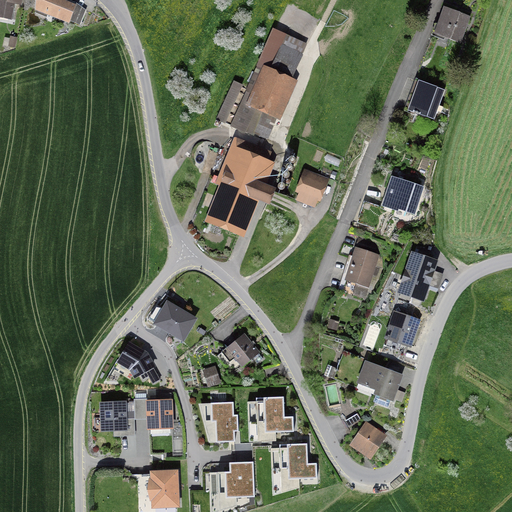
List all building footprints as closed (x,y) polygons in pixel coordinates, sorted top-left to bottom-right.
[(0,0),(0,14),(11,16),(13,3),(21,4),(21,0),(0,0)] [(69,19),(79,23),(84,10),(58,0),(38,0),(40,0),(35,13),(46,17),(48,13),(68,21),(69,19)] [(470,17),(444,8),(438,25),(441,26),(438,35),(461,43),(470,17)] [(257,66),(258,67),(248,89),(234,83),(218,119),(245,132),(246,129),(267,138),(271,130),(267,128),(291,74),(305,43),(274,29),(257,66)] [(444,91),(418,82),(407,111),(433,120),(444,91)] [(235,167),(213,220),(239,230),(253,196),(268,202),(273,190),(264,187),(267,178),(261,176),(270,153),(244,143),(235,140),(226,163),(235,167)] [(398,181),(394,179),(386,204),(386,206),(396,209),(397,206),(413,211),(421,188),(404,182),(405,178),(400,176),(398,181)] [(323,186),(305,179),(297,199),(315,206),(323,186)] [(380,206),(365,201),(358,223),(373,228),(380,206)] [(359,238),(347,279),(358,283),(354,295),(364,298),(372,273),(377,275),(379,268),(374,266),(378,255),(373,254),(376,243),(359,238)] [(419,306),(434,264),(413,257),(402,290),(413,294),(410,303),(419,306)] [(168,304),(159,320),(172,328),(170,331),(183,338),(194,319),(168,304)] [(416,321),(396,315),(389,337),(397,340),(394,349),(399,351),(402,342),(409,344),(416,321)] [(242,367),(259,353),(244,334),(217,356),(228,369),(238,361),(242,367)] [(146,354),(129,344),(119,362),(131,369),(136,376),(153,366),(146,354)] [(359,382),(366,363),(371,351),(365,349),(362,357),(344,351),(337,368),(328,365),(324,375),(357,387),(359,382)] [(376,393),(385,369),(384,369),(366,363),(359,382),(377,389),(375,393),(376,393)] [(402,376),(385,369),(376,393),(377,394),(374,402),(388,407),(391,399),(393,400),(393,398),(401,401),(405,393),(396,390),(402,376)] [(216,372),(209,375),(207,370),(205,371),(209,385),(219,382),(216,372)] [(284,397),(256,398),(258,438),(276,437),(276,432),(294,432),(293,417),(284,417),(284,397)] [(172,427),(170,401),(148,402),(149,428),(172,427)] [(233,402),(211,403),(212,422),(215,422),(216,442),(235,442),(235,431),(238,431),(238,415),(234,415),(233,402)] [(125,429),(124,403),(102,404),(103,430),(125,429)] [(357,414),(346,421),(349,426),(360,419),(357,414)] [(372,453),(383,437),(366,425),(355,441),(372,453)] [(307,444),(280,445),(281,485),(298,484),(299,487),(300,487),(299,479),(317,478),(317,463),(308,463),(307,444)] [(230,472),(217,472),(218,503),(237,502),(237,497),(255,497),(253,462),(229,463),(230,472)] [(177,505),(176,472),(153,473),(154,506),(177,505)]
